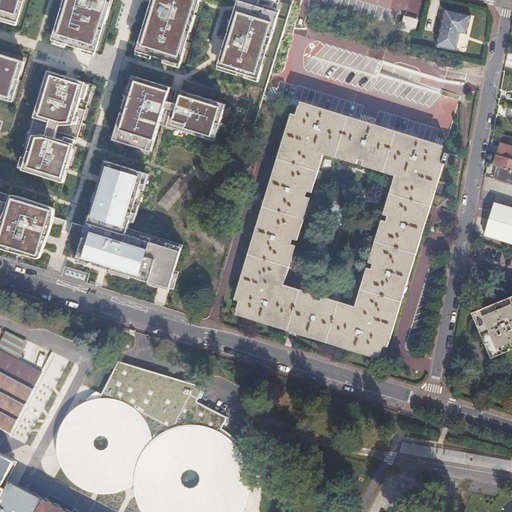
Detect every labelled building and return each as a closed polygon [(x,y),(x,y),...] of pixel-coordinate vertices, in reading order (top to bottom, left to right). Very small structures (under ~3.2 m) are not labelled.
[(69,0),(56,42),(93,53),(109,0),(0,0),(0,17),(15,22),(22,0),(69,0)] [(156,0),(141,53),(177,64),(197,0),(230,0),(242,4),(222,67),(256,78),(280,0),(156,0)] [(321,0),(321,4),(400,20),(403,6),(411,7),(412,0),(321,0)] [(437,47),(457,51),(461,32),(467,34),(471,15),(445,10),(437,47)] [(401,31),(414,34),(417,22),(404,18),(401,31)] [(0,94),(11,98),(23,61),(0,54),(0,94)] [(97,85),(50,70),(35,121),(82,130),(97,85)] [(227,105),(133,76),(114,140),(152,152),(160,125),(215,142),(227,105)] [(446,165),(449,155),(442,153),(443,151),(299,106),(236,310),(379,355),(439,163),(446,165)] [(20,170),(73,186),(86,146),(61,141),(33,134),(20,170)] [(498,167),(495,179),(511,184),(511,136),(504,134),(495,166),(498,167)] [(201,172),(203,162),(174,154),(167,179),(163,178),(156,203),(196,213),(207,173),(201,172)] [(145,174),(107,162),(93,209),(77,260),(170,289),(181,252),(126,235),(145,174)] [(0,244),(38,256),(52,211),(13,199),(11,207),(0,203),(0,244)] [(485,234),(511,242),(511,209),(494,204),(485,234)] [(511,306),(479,320),(491,351),(511,341),(511,306)] [(0,348),(0,429),(11,436),(45,373),(0,348)] [(125,489),(135,481),(137,497),(143,511),(243,511),(247,508),(252,488),(251,468),(242,449),(228,434),(209,426),(189,424),(169,429),(152,440),(151,442),(150,431),(142,416),(130,404),(114,398),(97,397),(81,402),(67,412),(58,426),(54,443),(56,459),(64,475),(76,486),(92,493),(109,494),(125,489)] [(406,451),(415,452),(416,445),(407,444),(406,451)] [(445,458),(458,460),(460,452),(447,450),(445,458)] [(39,511),(45,501),(9,481),(0,495),(0,511),(39,511)] [(39,511),(73,511),(47,498),(45,501),(39,511)]
